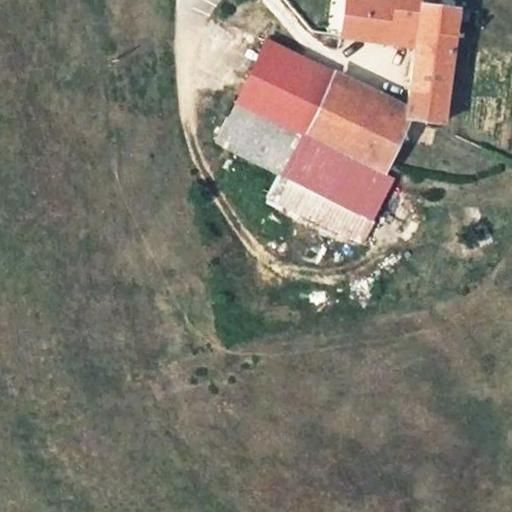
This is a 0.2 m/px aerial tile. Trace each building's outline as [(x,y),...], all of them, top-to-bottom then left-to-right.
[(414,35),(449,40),(451,10),(411,5),(412,0),(384,0),(384,3),(352,0),(337,0),(334,37),(339,38),(413,46),(414,35)] [(437,124),(449,40),(414,35),(413,46),(403,109),(401,121),(406,121),(437,124)] [(401,121),(403,109),(357,87),(352,95),(330,84),(332,73),(264,41),(225,122),(293,152),(300,138),(381,173),(406,121),(401,121)] [(393,179),(381,173),(300,138),(293,152),(225,122),(211,149),(272,176),(372,221),(393,179)] [(372,221),(272,176),(262,197),(362,240),(372,221)]
